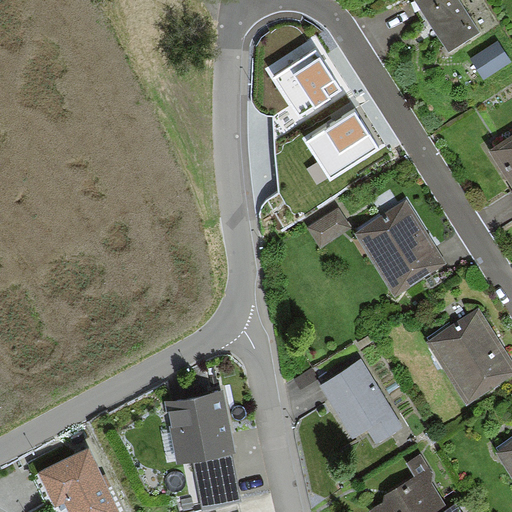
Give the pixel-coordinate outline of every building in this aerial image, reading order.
[(415,0),(429,22),(449,53),(481,33),(460,0),(415,0)] [(499,41),(471,59),(484,79),(511,62),(499,41)] [(299,117),(342,90),(331,74),(317,51),(274,78),(299,117)] [(341,119),(306,141),(329,178),(378,148),(354,111),(341,119)] [(511,186),(511,139),(491,153),(511,186)] [(396,297),(447,265),(407,202),(356,234),(396,297)] [(311,228),(324,246),(351,226),(339,208),(311,228)] [(468,404),(511,376),(511,362),(481,312),(430,344),(468,404)] [(375,444),(405,426),(366,362),(324,387),(355,438),(368,431),(375,444)] [(167,404),(178,465),(195,462),(233,455),(236,454),(225,394),(167,404)] [(511,444),(501,452),(511,469),(511,444)] [(117,511),(89,452),(41,474),(56,507),(67,502),(71,511),(117,511)] [(195,462),(202,511),(208,511),(241,502),(233,455),(195,462)] [(461,511),(456,504),(450,508),(433,483),(434,475),(421,455),(408,464),(416,478),(386,497),(384,503),(369,511),(461,511)]
